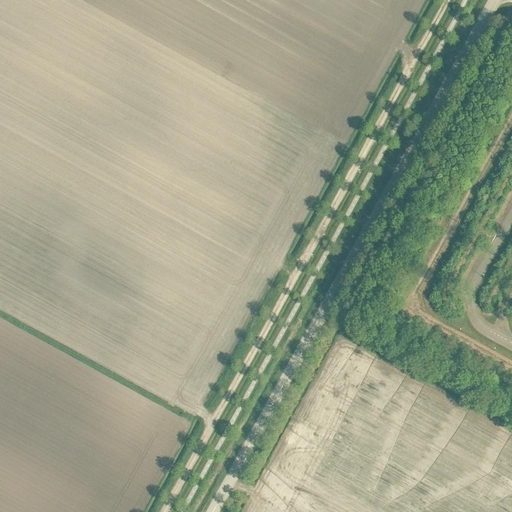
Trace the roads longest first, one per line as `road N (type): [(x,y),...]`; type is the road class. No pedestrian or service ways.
road 1 (tertiary): [(213,511),(495,0)]
road 2 (track): [(163,511),(445,0)]
